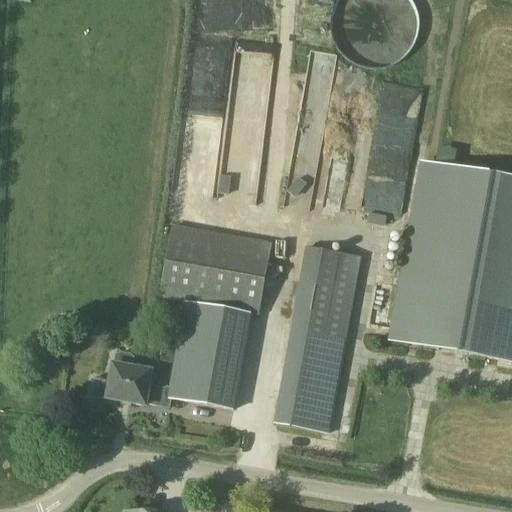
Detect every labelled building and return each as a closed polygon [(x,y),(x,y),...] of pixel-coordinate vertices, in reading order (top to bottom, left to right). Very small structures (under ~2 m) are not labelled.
[(331,0),(348,59),(419,39),(408,0),(331,0)] [(308,209),(335,56),(315,53),(300,143),(312,145),(310,158),(295,155),(286,205),(308,209)] [(388,211),(397,213),(421,89),(386,82),(360,218),(386,223),(388,211)] [(511,181),(425,165),(392,343),(511,364),(511,181)] [(159,298),(185,304),(249,316),(258,318),(272,246),(172,227),(159,298)] [(333,275),(302,269),(287,356),(317,362),(333,275)] [(146,407),(167,411),(171,392),(171,389),(168,389),(167,391),(150,388),(152,373),(133,370),(135,360),(132,356),(121,355),(117,357),(115,367),(112,366),(110,383),(95,381),(92,397),(106,400),(146,407)] [(248,382),(175,368),(171,389),(171,392),(244,405),(248,382)] [(279,398),(275,426),(326,435),(331,408),(279,398)]
